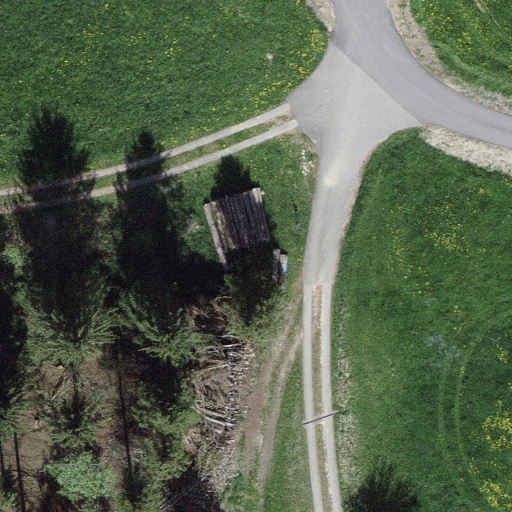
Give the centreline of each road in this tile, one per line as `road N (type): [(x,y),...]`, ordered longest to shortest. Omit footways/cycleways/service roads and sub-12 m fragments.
road 1 (track): [(375,80),(322,210),(314,302),(326,511)]
road 2 (track): [(375,80),(178,157),(0,200)]
road 3 (unclassified): [(372,0),(375,80),(511,133)]
